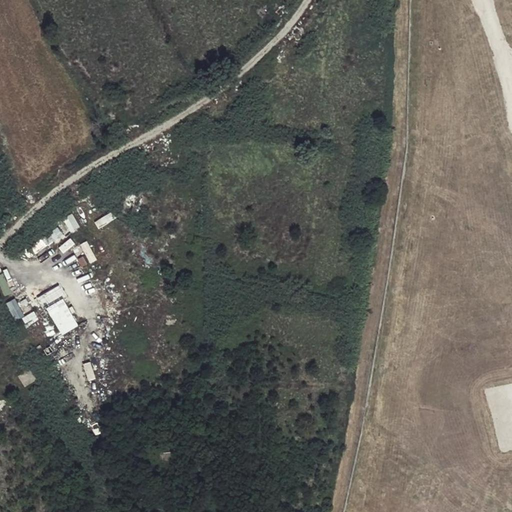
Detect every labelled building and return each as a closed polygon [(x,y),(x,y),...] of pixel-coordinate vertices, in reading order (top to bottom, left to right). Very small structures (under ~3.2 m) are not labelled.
[(82,242),(91,261),(99,258),(90,239),(82,242)] [(0,277),(3,294),(12,292),(8,272),(0,273),(0,277)] [(60,284),(41,295),(63,334),(82,323),(60,284)] [(18,296),(7,301),(16,319),(27,313),(18,296)] [(29,368),(18,376),(25,387),(36,380),(29,368)] [(173,452),(160,452),(161,464),(175,463),(173,452)]
